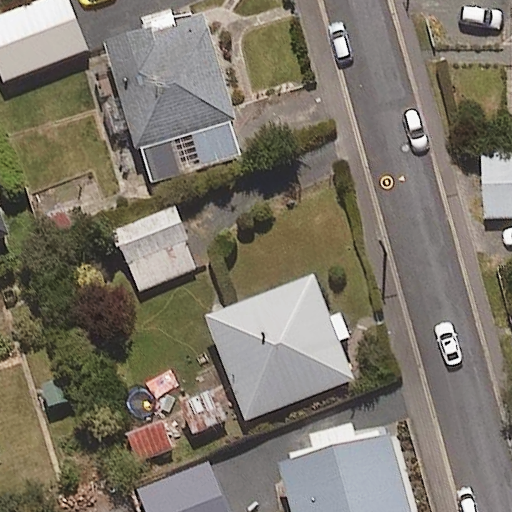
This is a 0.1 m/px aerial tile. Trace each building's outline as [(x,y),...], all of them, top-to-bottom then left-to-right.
[(0,71),(4,82),(87,51),(67,0),(47,0),(0,18),(0,71)] [(152,184),(242,159),(232,122),(236,122),(207,19),(106,47),(135,149),(142,148),(152,184)] [(511,217),(511,154),(482,156),(486,219),(511,217)] [(136,292),(197,270),(174,208),(113,231),(136,292)] [(247,421),(354,380),(314,278),(208,319),(247,421)] [(410,511),(389,435),(280,464),(293,511),(410,511)] [(146,511),(227,511),(209,464),(139,491),(146,511)]
